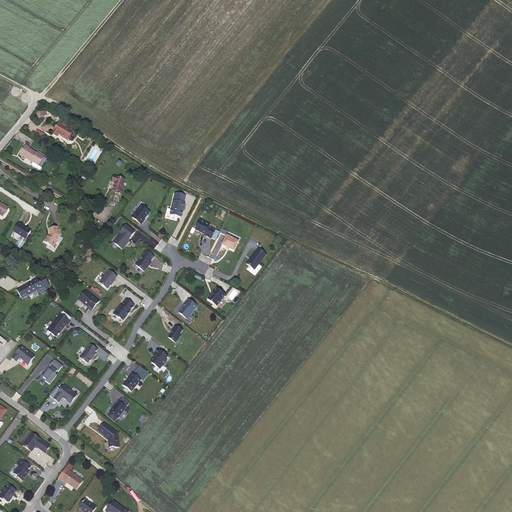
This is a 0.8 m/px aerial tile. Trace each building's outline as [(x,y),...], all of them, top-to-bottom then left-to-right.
[(73,131),(59,123),(52,133),(57,136),(58,134),(67,140),(68,139),(71,141),(76,135),(72,132),(73,131)] [(37,153),(29,148),(30,147),(26,145),(20,154),(32,162),(32,161),(39,165),(44,156),(37,153)] [(124,180),(114,176),(112,182),(115,183),(112,191),(120,193),(124,180)] [(184,195),(174,193),(173,201),(172,201),(169,214),(170,215),(179,217),(180,216),(183,203),(182,203),(184,195)] [(148,212),(140,205),(131,217),(140,225),(142,221),(142,219),(148,212)] [(199,220),(194,230),(200,233),(201,232),(202,233),(202,234),(204,234),(203,235),(210,238),(214,230),(207,227),(208,225),(199,220)] [(22,225),(19,223),(13,232),(26,240),(31,231),(24,227),(24,228),(22,226),(22,225)] [(134,233),(124,225),(116,236),(117,238),(113,243),(121,250),(124,246),(123,246),(125,244),(128,240),(134,233)] [(60,236),(58,227),(48,229),(50,235),(48,237),(47,236),(44,242),(53,247),(57,242),(56,241),(59,236),(60,236)] [(225,235),(221,245),(225,247),(228,249),(233,251),(237,241),(225,235)] [(265,254),(257,248),(245,263),(253,270),(265,254)] [(141,257),(134,265),(143,272),(150,263),(148,262),(153,257),(145,251),(140,256),(141,257)] [(116,277),(108,271),(98,283),(106,289),(109,285),(111,284),(114,281),(113,280),(116,277)] [(44,275),(38,278),(37,278),(31,281),(32,283),(24,287),(23,286),(17,290),(21,298),(28,295),(28,294),(36,290),(37,293),(40,291),(41,294),(45,292),(44,290),(50,287),(44,275)] [(224,295),(216,289),(213,292),(211,295),(210,294),(206,299),(216,306),(224,295)] [(90,311),(98,302),(85,291),(78,300),(87,308),(90,311)] [(133,306),(125,299),(120,306),(119,305),(112,315),(117,318),(119,318),(122,321),(126,316),(126,315),(128,312),(133,306)] [(184,303),(177,312),(185,319),(195,306),(186,299),(183,303),(184,303)] [(69,322),(59,314),(50,326),(59,333),(65,325),(66,325),(69,322)] [(182,330),(174,325),(171,330),(172,331),(167,337),(175,343),(175,342),(180,336),(178,335),(182,330)] [(94,354),(96,350),(89,345),(87,348),(86,348),(79,358),(86,363),(87,363),(89,360),(91,358),(92,358),(95,354),(94,354)] [(21,347),(12,359),(16,362),(19,358),(28,365),(34,357),(21,347)] [(156,349),(152,353),(154,354),(149,360),(149,362),(158,368),(164,359),(166,356),(156,349)] [(61,366),(53,360),(49,366),(51,367),(48,370),(47,369),(44,372),(45,373),(42,377),(45,379),(45,381),(49,385),(56,375),(54,374),(56,371),(57,372),(61,366)] [(140,380),(132,373),(123,385),(131,392),(140,380)] [(63,385),(52,399),(58,403),(62,398),(70,404),(76,395),(63,385)] [(126,408),(118,402),(116,405),(114,408),(113,407),(109,412),(118,418),(126,408)] [(116,434),(103,423),(97,431),(107,439),(108,438),(109,439),(109,440),(107,442),(108,447),(112,447),(114,448),(118,447),(116,434)] [(47,454),(51,447),(33,434),(24,446),(32,452),(34,452),(36,448),(37,447),(39,448),(47,454)] [(28,472),(32,467),(22,460),(19,465),(21,466),(15,474),(19,476),(19,478),(23,481),(27,477),(27,476),(29,472),(28,472)] [(84,482),(71,472),(63,482),(67,485),(68,484),(77,491),(84,482)] [(17,491),(10,486),(7,489),(7,488),(4,492),(2,492),(0,495),(0,497),(4,501),(4,500),(5,501),(5,500),(8,502),(10,502),(12,499),(11,498),(13,496),(14,496),(17,491)] [(94,511),(97,509),(85,500),(79,508),(80,510),(82,511),(84,511),(94,511)] [(113,500),(106,511),(107,511),(128,511),(129,511),(113,500)]
